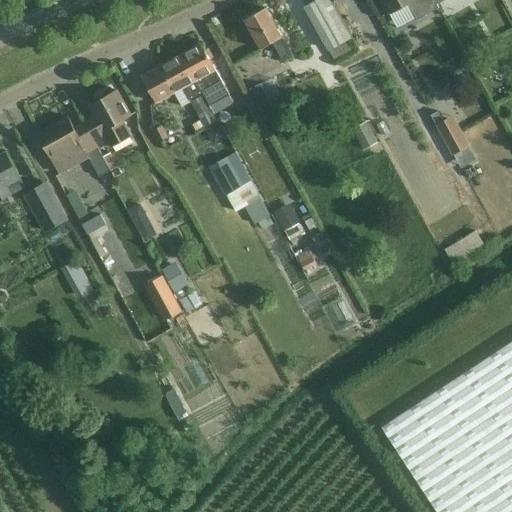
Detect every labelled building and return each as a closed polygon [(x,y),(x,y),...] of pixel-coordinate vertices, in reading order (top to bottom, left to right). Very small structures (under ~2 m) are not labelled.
[(328,49),(349,37),(328,0),(315,0),(304,6),(328,49)] [(437,4),(434,0),(382,0),(390,13),(408,3),(418,20),(439,8),(437,4)] [(245,19),(261,48),(273,42),(283,60),(292,55),(266,7),(245,19)] [(222,81),(201,43),(180,54),(202,92),(210,105),(230,94),(222,81)] [(202,92),(180,54),(142,75),(156,101),(174,91),(182,105),(190,101),(189,99),(202,92)] [(267,121),(278,115),(261,83),(250,90),(267,121)] [(85,122),(99,148),(110,143),(112,146),(132,135),(123,119),(131,115),(117,90),(89,105),(95,116),(85,122)] [(218,121),(203,94),(190,101),(201,120),(187,127),(191,134),(205,127),(206,128),(218,121)] [(431,115),(453,155),(470,146),(454,115),(443,121),(438,111),(431,115)] [(99,148),(85,122),(74,128),(68,117),(39,133),(61,173),(90,158),(100,177),(111,170),(99,148)] [(378,142),(367,122),(356,128),(366,148),(378,142)] [(215,140),(225,134),(219,124),(209,130),(215,140)] [(162,125),(153,130),(160,142),(168,137),(162,125)] [(0,199),(12,192),(8,185),(21,178),(6,151),(0,154),(0,199)] [(270,215),(236,152),(209,166),(225,196),(227,195),(236,211),(245,206),(255,224),(270,215)] [(48,181),(25,193),(45,230),(68,218),(48,181)] [(127,209),(135,223),(149,215),(141,201),(127,209)] [(291,205),(276,214),(285,232),(287,232),(297,226),(301,224),(291,205)] [(100,214),(83,223),(91,238),(108,229),(100,214)] [(311,218),(305,221),(310,229),(316,226),(311,218)] [(297,226),(287,232),(291,240),(301,234),(297,226)] [(58,229),(50,233),(54,240),(62,235),(58,229)] [(455,266),(486,246),(476,230),(444,249),(455,266)] [(322,232),(314,236),(323,253),(330,249),(322,232)] [(319,269),(309,249),(297,255),(308,275),(319,269)] [(62,268),(78,298),(94,289),(78,259),(62,268)] [(176,259),(161,267),(173,288),(187,280),(176,259)] [(165,320),(183,310),(163,274),(145,284),(165,320)] [(195,291),(181,300),(189,312),(203,303),(195,291)] [(511,511),(511,340),(382,425),(438,511),(511,511)] [(308,364),(299,370),(302,375),(311,368),(308,364)] [(166,378),(160,382),(165,393),(172,389),(166,378)] [(186,412),(174,389),(165,394),(178,417),(186,412)]
